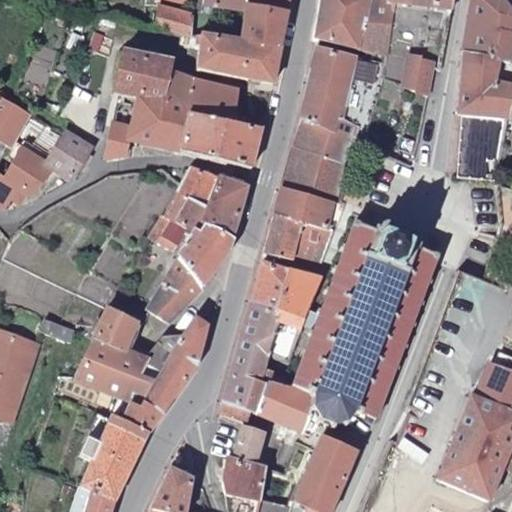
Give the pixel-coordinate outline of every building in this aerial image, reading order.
[(246,0),(246,5),(287,13),(289,0),(246,0)] [(319,0),(311,38),(316,39),(362,48),(369,0),(319,0)] [(369,0),(362,48),(387,54),(396,4),(388,3),(388,0),(369,0)] [(388,0),(388,3),(396,4),(452,9),(452,0),(388,0)] [(469,0),(467,23),(511,30),(511,15),(511,11),(503,0),(469,0)] [(158,2),(152,26),(183,32),(194,35),(199,12),(192,11),(192,9),(158,2)] [(238,37),(280,46),(287,13),(246,5),(242,21),(238,37)] [(199,12),(194,35),(201,37),(202,32),(238,37),(242,21),(199,12)] [(511,59),(511,30),(467,23),(463,53),(499,57),(511,59)] [(194,35),(183,32),(180,45),(199,49),(195,69),(272,84),(280,46),(238,37),(202,32),(201,37),(194,35)] [(147,55),(160,58),(162,47),(149,44),(147,55)] [(370,58),(313,48),(298,117),(355,137),(358,125),(370,99),(375,70),(370,58)] [(160,101),(168,72),(171,60),(160,58),(147,55),(121,50),(112,91),(137,96),(160,101)] [(463,114),(508,115),(511,94),(511,85),(502,85),(496,85),(497,73),(499,57),(463,53),(458,114),(463,114)] [(409,55),(403,83),(429,93),(434,64),(409,55)] [(189,104),(193,81),(168,72),(160,101),(161,99),(189,104)] [(236,89),(193,81),(189,104),(187,113),(232,121),(236,89)] [(0,140),(12,147),(32,111),(0,93),(0,140)] [(187,113),(189,104),(161,99),(160,101),(137,96),(136,102),(132,123),(115,120),(114,123),(131,126),(128,142),(135,143),(167,149),(179,152),(187,113)] [(132,123),(136,102),(118,98),(115,120),(132,123)] [(259,128),(232,121),(187,113),(179,152),(250,168),(259,128)] [(508,115),(463,114),(458,175),(477,181),(496,185),(508,115)] [(355,137),(298,117),(291,146),(345,160),(349,161),(353,144),(355,137)] [(90,144),(65,130),(47,163),(49,164),(72,177),(90,144)] [(114,151),(133,151),(135,143),(128,142),(114,151)] [(345,160),(291,146),(282,191),(336,201),(345,160)] [(22,150),(20,152),(6,176),(3,182),(16,191),(26,197),(49,164),(47,163),(22,150)] [(215,178),(186,171),(180,185),(164,217),(168,218),(192,226),(215,178)] [(0,202),(6,206),(16,191),(3,182),(6,176),(0,173),(0,202)] [(244,189),(215,178),(192,226),(229,239),(244,189)] [(336,201),(282,191),(274,218),(333,231),(334,226),(330,225),(336,201)] [(192,226),(168,218),(160,233),(176,241),(180,232),(186,235),(176,254),(201,289),(226,253),(230,240),(229,239),(192,226)] [(333,231),(274,218),(263,254),(321,265),(335,232),(333,231)] [(511,224),(508,224),(501,222),(498,232),(504,234),(509,236),(511,226),(511,224)] [(318,309),(295,369),(292,377),(289,385),(303,389),(303,394),(308,395),(311,407),(307,409),(309,412),(313,411),(319,417),(316,421),(319,424),(321,421),(331,423),(331,428),(335,428),(334,424),(344,423),(346,426),(348,424),(346,420),(351,413),(356,415),(357,411),(377,418),(395,369),(399,370),(401,366),(397,365),(404,348),(407,349),(408,345),(405,344),(412,326),(415,327),(417,323),(413,322),(420,304),(424,305),(424,302),(422,301),(429,282),(431,284),(432,280),(429,280),(434,267),(439,254),(415,245),(417,240),(415,237),(411,236),(407,237),(405,241),(388,236),(389,231),(389,229),(387,226),(383,226),(380,227),(378,232),(351,223),(318,309)] [(201,289),(176,254),(150,299),(146,307),(163,318),(166,319),(173,318),(201,289)] [(276,312),(288,271),(261,265),(250,305),(276,312)] [(322,279),(288,271),(276,312),(265,354),(287,360),(322,279)] [(265,354),(276,312),(250,305),(238,347),(265,354)] [(134,323),(104,310),(90,341),(121,352),(134,323)] [(72,342),(76,329),(43,318),(40,331),(72,342)] [(206,325),(193,319),(162,366),(142,397),(161,413),(194,365),(206,325)] [(35,340),(0,329),(0,415),(11,419),(35,340)] [(142,397),(162,366),(121,352),(90,341),(74,377),(130,403),(136,405),(142,397)] [(262,360),(265,354),(238,347),(236,354),(262,360)] [(261,367),(262,360),(236,354),(222,401),(224,402),(248,410),(256,413),(266,382),(268,370),(261,367)] [(511,370),(494,364),(487,361),(473,397),(469,395),(436,478),(489,499),(503,466),(511,469),(511,466),(511,453),(509,452),(511,443),(511,370)] [(292,377),(268,370),(266,382),(287,389),(289,385),(292,377)] [(287,389),(266,382),(256,413),(267,418),(288,426),(302,431),(309,412),(307,409),(311,407),(308,395),(303,394),(303,389),(289,385),(287,389)] [(148,432),(161,413),(142,397),(136,405),(130,403),(120,420),(148,432)] [(248,410),(224,402),(221,409),(220,413),(244,422),(246,417),(248,410)] [(114,500),(148,432),(120,420),(111,415),(98,447),(91,445),(86,456),(92,458),(80,486),(89,491),(114,500)] [(241,427),(233,458),(255,463),(260,433),(241,427)] [(321,437),(317,446),(292,507),(289,511),(332,511),(357,451),(321,437)] [(255,463),(233,458),(226,456),(224,480),(227,493),(258,498),(259,496),(266,465),(262,464),(255,463)] [(184,511),(191,478),(168,469),(149,508),(167,511),(184,511)] [(109,511),(114,500),(89,491),(82,511),(109,511)] [(259,496),(258,498),(255,511),(289,511),(292,507),(259,496)]
